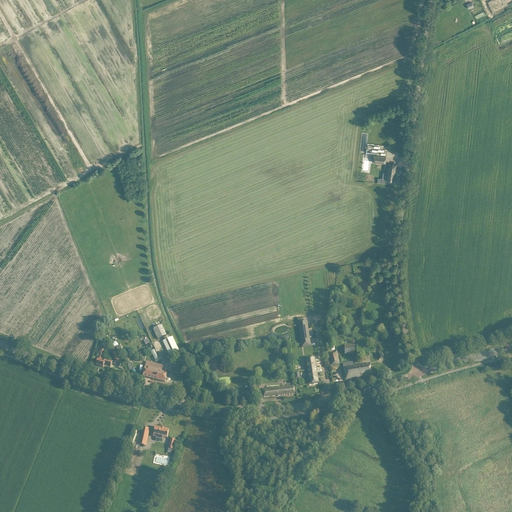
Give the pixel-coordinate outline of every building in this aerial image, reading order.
[(373,155),(372,162),(385,163),(386,157),(373,155)] [(387,180),(394,181),(396,165),(389,164),(387,180)] [(310,343),(307,321),(298,322),(301,344),(310,343)] [(153,329),(158,340),(167,335),(162,325),(153,329)] [(172,338),(163,342),(170,357),(179,353),(172,338)] [(344,346),(345,355),(355,355),(354,346),(344,346)] [(96,365),(103,367),(104,364),(111,366),(112,362),(105,360),(105,362),(101,361),(105,350),(101,349),(96,365)] [(153,356),(151,357),(152,359),(154,358),(156,362),(159,360),(155,350),(151,352),(153,356)] [(110,355),(114,363),(120,361),(116,352),(110,355)] [(329,353),(332,365),(339,363),(337,352),(329,353)] [(306,371),(316,369),(315,358),(304,360),(306,371)] [(344,368),(345,375),(346,380),(360,377),(372,375),(371,370),(370,364),(362,365),(344,368)] [(161,372),(162,369),(146,365),(143,377),(165,382),(167,373),(161,372)] [(316,369),(306,371),(308,385),(319,383),(316,369)] [(279,388),(263,390),(264,397),(295,394),(294,386),(291,387),(291,386),(279,388)] [(153,436),(163,439),(163,437),(167,438),(169,430),(155,427),(153,436)] [(139,445),(146,446),(149,429),(142,428),(139,445)]
